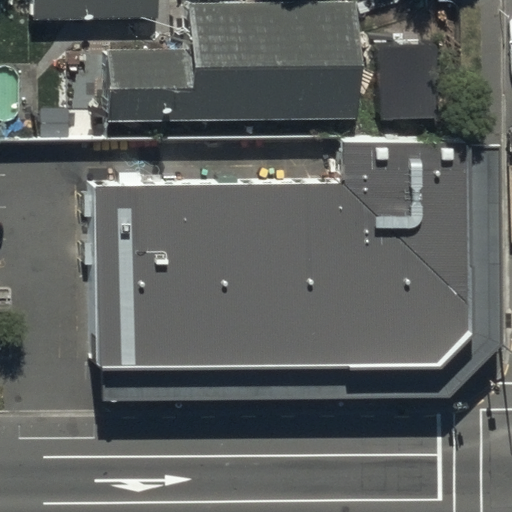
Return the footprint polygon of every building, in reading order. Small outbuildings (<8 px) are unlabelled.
[(27,0),(28,16),(153,16),(152,0),(27,0)] [(98,48),(98,120),(347,119),(346,1),(181,2),(182,48),(98,48)] [(511,16),(497,17),(499,103),(511,102),(511,16)] [(511,112),(499,113),(501,213),(511,212),(511,112)] [(90,288),(91,354),(137,353),(415,351),(433,332),(451,312),(450,136),(336,136),(337,183),(90,185),(90,288)]
